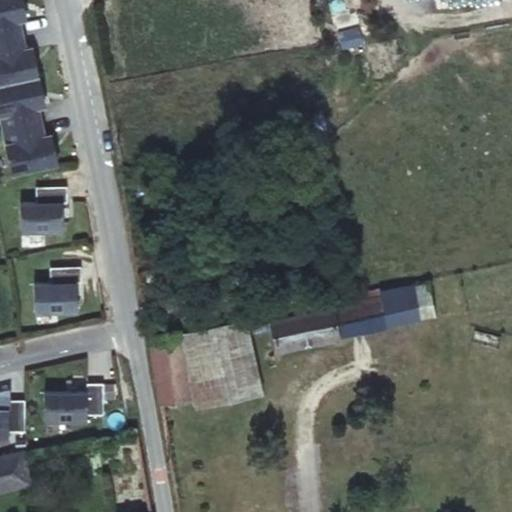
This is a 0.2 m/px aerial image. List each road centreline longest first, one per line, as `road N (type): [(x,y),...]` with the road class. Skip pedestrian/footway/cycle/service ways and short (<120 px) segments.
road 1 (residential): [(124,331),(64,0)]
road 2 (residential): [(163,511),(124,331)]
road 3 (residential): [(0,360),(124,331)]
